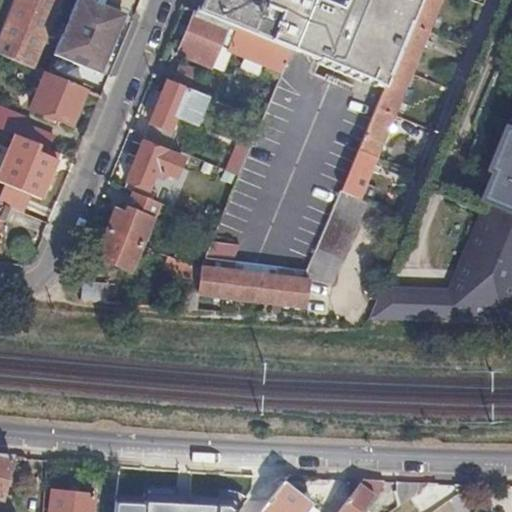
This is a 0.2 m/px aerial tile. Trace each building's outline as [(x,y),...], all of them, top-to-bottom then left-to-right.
[(14,0),(0,35),(0,55),(31,69),(59,0),(14,0)] [(54,57),(91,72),(99,76),(122,19),(78,0),(77,0),(75,5),(54,57)] [(201,0),(195,15),(275,47),(290,53),(383,91),(393,68),(410,26),(420,0),(201,0)] [(430,34),(443,0),(420,0),(410,26),(430,34)] [(275,47),(195,15),(178,56),(211,69),(220,46),(223,39),(231,43),(228,50),(228,52),(254,63),(256,57),(268,62),(275,47)] [(393,68),(411,76),(430,34),(410,26),(393,68)] [(223,39),(220,46),(228,50),(231,43),(223,39)] [(290,53),(275,47),(268,62),(256,57),(254,63),(282,73),(290,53)] [(376,109),(394,118),(411,76),(393,68),(383,91),(376,109)] [(181,69),(174,86),(195,95),(202,78),(181,69)] [(70,126),(85,92),(83,92),(45,75),(31,110),(70,126)] [(174,86),(167,84),(144,139),(169,149),(175,135),(170,133),(175,119),(196,128),(207,100),(195,95),(174,86)] [(0,108),(0,130),(15,136),(49,150),(54,138),(29,127),(26,119),(0,108)] [(358,151),(377,159),(394,118),(376,109),(358,151)] [(238,177),(261,123),(249,117),(225,172),(238,177)] [(487,174),(493,177),(511,134),(505,132),(487,174)] [(511,216),(511,134),(493,177),(500,180),(489,206),(511,216)] [(0,205),(6,208),(22,214),(30,196),(40,200),(59,155),(49,150),(15,136),(0,171),(0,179),(1,184),(5,186),(0,196),(0,205)] [(142,147),(124,191),(133,195),(152,202),(155,194),(148,190),(153,178),(160,181),(163,174),(175,179),(182,163),(142,147)] [(359,200),(377,159),(358,151),(340,193),(359,200)] [(493,177),(482,203),(489,206),(500,180),(493,177)] [(310,273),(309,282),(333,286),(366,203),(359,200),(340,193),(306,273),(310,273)] [(114,213),(105,232),(141,247),(159,205),(152,202),(133,195),(124,217),(114,213)] [(489,209),(511,218),(511,216),(489,206),(488,208),(489,209)] [(467,261),(493,271),(496,263),(511,225),(511,218),(489,209),(467,261)] [(511,225),(496,263),(511,269),(511,225)] [(141,247),(105,232),(97,252),(107,257),(105,262),(129,273),(141,247)] [(210,245),(203,262),(231,265),(238,249),(210,245)] [(151,265),(194,283),(199,271),(156,253),(151,265)] [(380,295),(370,321),(470,326),(493,271),(467,261),(452,298),(380,295)] [(493,271),(470,326),(492,327),(511,327),(511,300),(511,298),(511,269),(496,263),(493,271)] [(194,283),(182,311),(195,312),(198,296),(272,305),(271,314),(281,315),(282,306),(305,309),(309,282),(310,273),(306,273),(285,271),(284,280),(200,269),(199,271),(194,283)] [(111,304),(112,286),(84,284),(83,302),(111,304)] [(0,498),(2,499),(8,476),(13,457),(0,456),(0,498)] [(15,479),(20,459),(13,457),(8,476),(15,479)] [(306,511),(312,504),(283,483),(261,511),(306,511)] [(337,511),(360,511),(374,494),(359,484),(337,511)] [(93,511),(95,498),(53,492),(50,511),(93,511)] [(238,511),(229,506),(116,498),(114,511),(238,511)]
